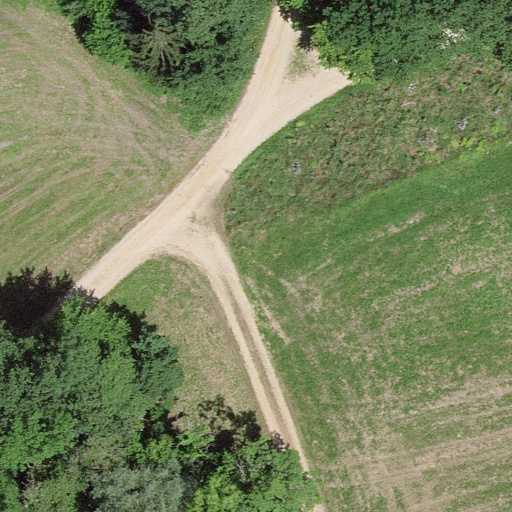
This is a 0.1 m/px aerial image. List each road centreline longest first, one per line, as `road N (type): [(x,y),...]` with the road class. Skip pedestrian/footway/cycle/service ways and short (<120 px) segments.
road 1 (track): [(0,376),(299,88),(428,32),(511,9)]
road 2 (track): [(172,211),(225,275),(275,411),(301,511)]
